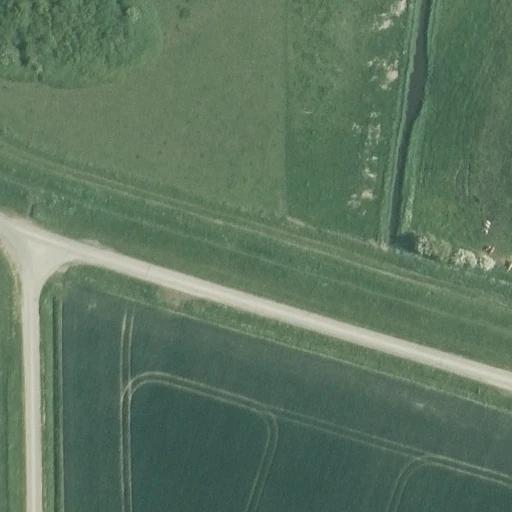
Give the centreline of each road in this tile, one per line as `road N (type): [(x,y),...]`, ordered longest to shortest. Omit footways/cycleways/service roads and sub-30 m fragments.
road 1 (unclassified): [(511,385),(40,240)]
road 2 (unclassified): [(31,511),(29,276),(40,240)]
